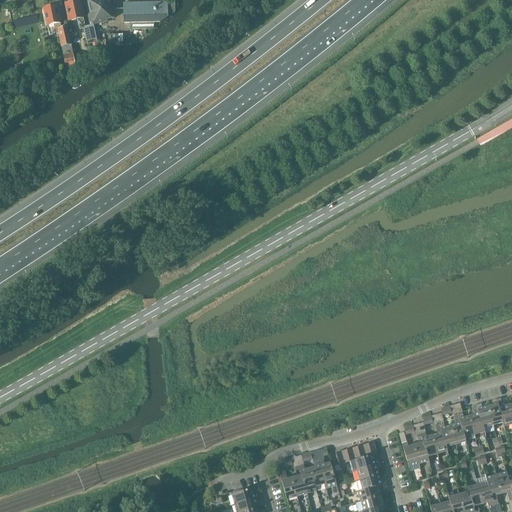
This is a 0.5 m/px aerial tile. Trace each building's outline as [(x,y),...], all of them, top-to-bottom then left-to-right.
[(94,47),(99,45),(94,26),(85,28),(83,18),(84,18),(80,0),(66,4),(70,21),(77,19),(80,30),(83,28),(87,45),(93,43),(94,47)] [(107,19),(114,18),(110,0),(84,0),(90,25),(108,21),(107,19)] [(131,22),(131,29),(153,29),(153,23),(160,23),(175,13),(175,3),(158,3),(124,4),(124,23),(131,22)] [(59,34),(66,66),(76,64),(68,27),(62,28),(57,5),(51,7),(51,6),(46,7),(47,8),(44,8),(48,26),(55,24),(57,34),(59,34)] [(110,47),(123,47),(123,35),(110,35),(110,47)] [(503,407),(501,399),(496,400),(503,423),(502,423),(503,427),(511,425),(511,418),(508,406),(503,407)] [(492,401),(493,405),(488,407),(493,426),(502,423),(503,423),(496,400),(492,401)] [(493,426),(488,407),(482,408),(481,404),(477,405),(483,429),(484,428),(493,426)] [(483,429),(477,405),(472,407),(474,415),(469,417),(474,436),(485,433),(484,428),(483,429)] [(458,415),(464,438),(465,438),(474,436),(469,417),(464,418),(462,414),(458,415)] [(456,425),(450,426),(456,445),(466,442),(465,438),(464,438),(458,415),(453,416),(456,425)] [(444,424),(439,425),(446,448),(456,445),(450,426),(445,428),(444,424)] [(437,435),(432,436),(437,455),(448,452),(446,448),(439,425),(435,426),(437,435)] [(425,433),(421,435),(427,458),(428,458),(437,455),(432,436),(427,438),(425,433)] [(419,444),(413,446),(419,465),(429,462),(428,458),(427,458),(421,435),(417,436),(419,444)] [(374,443),(368,444),(371,456),(373,455),(373,456),(377,455),(374,443)] [(402,445),(409,468),(410,472),(420,469),(419,465),(413,446),(408,447),(407,443),(402,445)] [(368,444),(363,446),(366,457),(371,456),(368,444)] [(363,446),(357,447),(361,459),(366,457),(363,446)] [(357,447),(352,449),(355,460),(361,459),(357,447)] [(352,449),(347,451),(350,462),(354,461),(355,460),(352,449)] [(347,451),(341,452),(345,464),(350,462),(347,451)] [(345,464),(341,452),(336,454),(339,465),(345,464)] [(352,472),(357,471),(380,465),(379,460),(375,461),(373,456),(373,455),(371,456),(366,457),(361,459),(355,460),(354,461),(350,462),(352,472)] [(319,462),(325,485),(326,489),(336,486),(335,482),(336,482),(330,463),(324,465),(323,461),(319,462)] [(310,469),(315,488),(325,485),(319,462),(314,463),(316,467),(310,469)] [(381,469),(380,465),(357,471),(360,481),(379,476),(377,470),(381,469)] [(305,470),(304,466),(299,467),(306,490),(307,495),(317,492),(315,488),(310,469),(305,470)] [(297,497),(307,495),(306,490),(299,467),(295,469),(297,477),(292,478),(297,497)] [(507,493),(509,501),(511,500),(511,494),(507,477),(508,477),(507,473),(496,476),(501,495),(507,493)] [(292,478),(286,480),(285,476),(280,477),(287,500),(297,497),(292,478)] [(380,481),(379,476),(360,481),(362,491),(386,484),(384,480),(380,481)] [(487,483),(488,483),(494,506),(498,505),(496,496),(501,495),(496,476),(486,479),(487,483)] [(483,504),(488,503),(490,507),(494,506),(488,483),(487,483),(478,485),(483,504)] [(387,489),(386,484),(362,491),(358,492),(361,502),(380,497),(378,491),(387,489)] [(483,504),(478,485),(467,488),(469,492),(474,511),(479,511),(478,506),(483,504)] [(236,505),(260,498),(258,494),(254,495),(252,489),(245,491),(234,495),(236,505)] [(474,511),(469,492),(459,495),(463,511),(474,511)] [(450,502),(453,511),(463,511),(459,495),(449,498),(450,502)] [(361,502),(364,511),(387,505),(386,501),(382,502),(380,497),(361,502)] [(260,498),(236,505),(238,511),(248,511),(258,509),(257,504),(261,503),(260,498)] [(453,511),(450,502),(441,505),(442,511),(453,511)]
